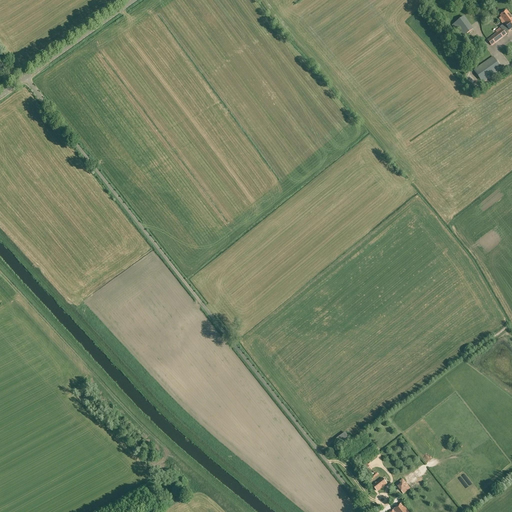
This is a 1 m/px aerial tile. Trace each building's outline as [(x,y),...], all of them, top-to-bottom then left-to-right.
[(508,31),(511,28),(511,17),(507,10),(500,16),(501,17),(499,18),(501,21),(501,22),(503,25),(500,27),(500,28),(496,31),(497,33),(487,40),(491,46),(506,34),(508,31)] [(456,19),(466,34),(474,28),(464,14),(456,19)] [(482,83),(502,70),(493,56),(473,70),(482,83)] [(341,445),(350,439),(345,432),(336,439),(341,445)] [(369,473),(374,470),(369,463),(364,466),(369,473)] [(377,492),(387,484),(382,477),(372,485),(377,492)] [(410,489),(403,480),(396,485),(403,494),(410,489)]
